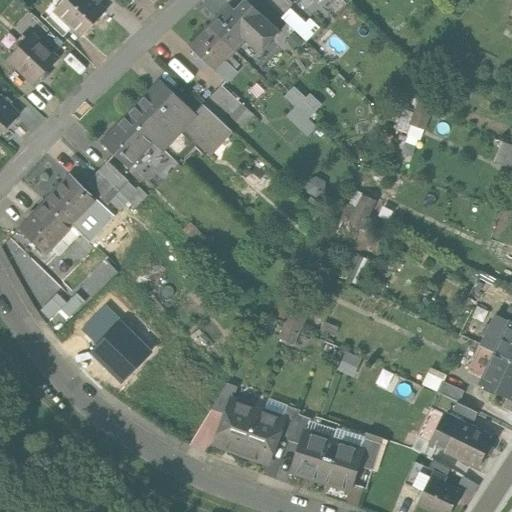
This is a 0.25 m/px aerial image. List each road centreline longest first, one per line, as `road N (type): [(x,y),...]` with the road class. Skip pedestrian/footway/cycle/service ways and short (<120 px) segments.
road 1 (residential): [(293,511),(186,471),(95,414),(0,293)]
road 2 (residential): [(0,181),(186,0)]
